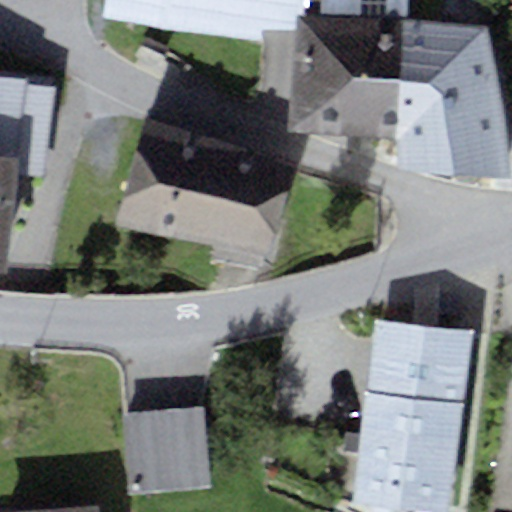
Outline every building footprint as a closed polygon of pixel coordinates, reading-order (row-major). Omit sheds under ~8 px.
[(285,0),(112,0),(109,19),(276,50),(285,0)] [(401,37),(304,30),(296,135),(394,142),(401,37)] [(489,35),(401,37),(394,142),(403,140),(404,172),(510,181),(489,35)] [(27,93),(0,89),(0,163),(19,165),(27,93)] [(294,167),(152,126),(125,219),(218,245),(214,258),(258,271),(262,259),(267,261),(294,167)] [(19,165),(0,163),(0,282),(4,283),(19,165)] [(449,511),(471,331),(375,320),(353,503),(431,511),(449,511)] [(211,419),(129,423),(133,502),(215,498),(211,419)]
